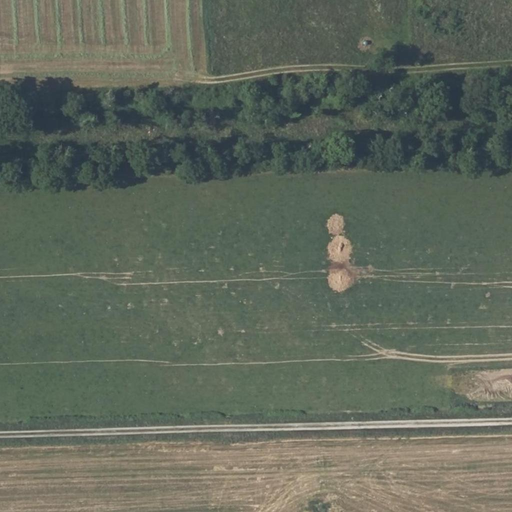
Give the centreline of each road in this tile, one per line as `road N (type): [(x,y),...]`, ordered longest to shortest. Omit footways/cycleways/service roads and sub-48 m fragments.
road 1 (track): [(0,434),(511,419)]
road 2 (track): [(511,126),(0,140)]
